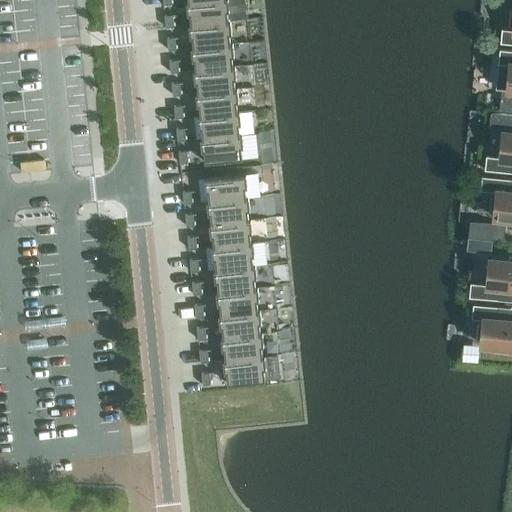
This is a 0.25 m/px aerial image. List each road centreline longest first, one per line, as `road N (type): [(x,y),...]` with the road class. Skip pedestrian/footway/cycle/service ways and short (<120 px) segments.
road 1 (residential): [(129,189),(165,511)]
road 2 (residential): [(111,0),(129,189)]
road 3 (unclassified): [(129,189),(0,201)]
